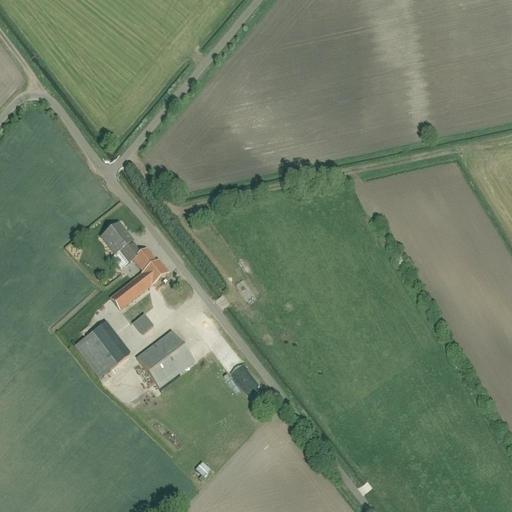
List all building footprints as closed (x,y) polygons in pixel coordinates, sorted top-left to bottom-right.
[(121,222),(104,236),(120,257),(123,255),(138,242),(121,222)] [(138,242),(123,255),(131,264),(137,259),(146,252),(138,242)] [(146,252),(137,259),(147,272),(160,261),(150,248),(146,252)] [(147,272),(113,299),(123,311),(157,284),(158,285),(173,273),(162,259),(160,261),(147,272)] [(150,315),(135,324),(143,338),(158,329),(150,315)] [(134,356),(110,323),(95,333),(120,366),(134,356)] [(178,332),(140,360),(162,390),(200,361),(178,332)] [(101,380),(120,366),(95,333),(76,347),(101,380)] [(248,396),(260,387),(233,350),(221,359),(248,396)] [(197,470),(206,479),(213,472),(204,463),(197,470)]
